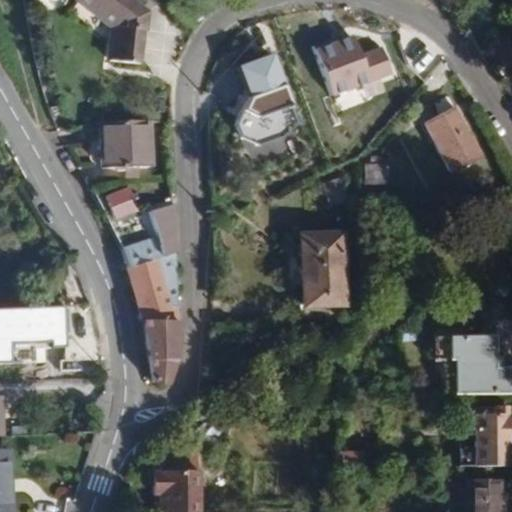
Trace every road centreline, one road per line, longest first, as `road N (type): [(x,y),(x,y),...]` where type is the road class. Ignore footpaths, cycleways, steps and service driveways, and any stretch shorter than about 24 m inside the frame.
road 1 (residential): [(124,428),(160,418),(182,390),(193,351),(180,87),(225,11),(276,0)]
road 2 (tertiary): [(124,428),(122,347),(102,269),(0,86)]
road 3 (residential): [(357,0),(398,8),(463,64),(511,152)]
